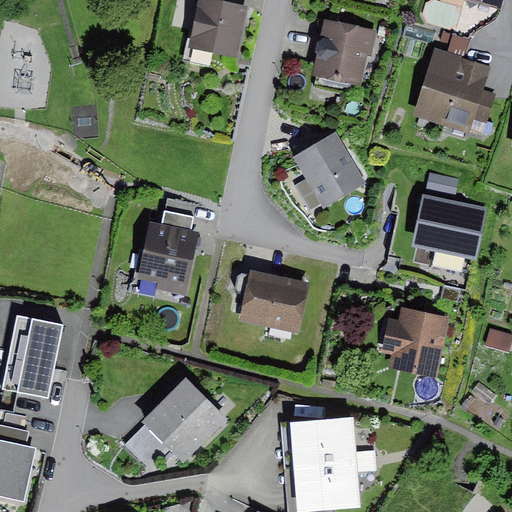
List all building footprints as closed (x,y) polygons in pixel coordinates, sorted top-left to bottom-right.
[(248,5),(226,0),(198,0),(188,42),(236,53),(248,5)] [(377,34),(325,24),(315,79),(366,89),(377,34)] [(453,34),(448,52),(464,57),(470,39),(453,34)] [(448,52),(435,48),(414,114),(470,131),(474,118),(488,122),(497,93),(485,89),(492,66),(464,57),(448,52)] [(340,139),(301,162),(329,210),(368,187),(340,139)] [(461,179),(430,171),(425,192),(456,199),(461,179)] [(456,199),(425,192),(413,242),(436,247),(433,264),(462,271),(465,256),(477,259),(489,207),(456,199)] [(166,226),(148,223),(137,288),(193,298),(204,235),(192,233),(195,220),(167,216),(166,226)] [(314,285),(252,275),(244,323),(306,333),(314,285)] [(452,321),(407,312),(405,324),(394,321),(387,355),(396,357),(394,369),(441,378),(452,321)] [(68,329),(18,319),(4,392),(54,402),(68,329)] [(511,334),(491,328),(486,345),(508,351),(511,339),(511,334)] [(191,380),(147,420),(185,461),(229,420),(191,380)] [(357,420),(292,427),(300,511),(324,511),(364,508),(361,473),(380,471),(378,450),(360,452),(357,420)] [(0,498),(27,505),(39,450),(27,448),(30,434),(0,426),(0,498)]
